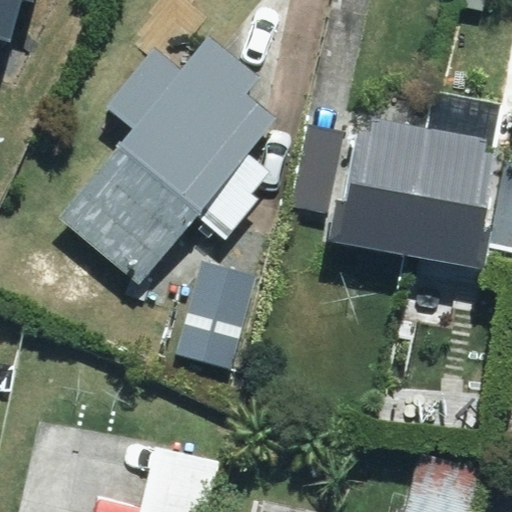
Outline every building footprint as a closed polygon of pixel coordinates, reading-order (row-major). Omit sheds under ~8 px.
[(33,0),(0,0),(0,40),(8,43),(20,0),(32,4),(33,0)] [(262,78),(208,39),(182,74),(156,54),(111,115),(128,128),(62,217),(151,283),(196,222),(225,244),(273,181),(245,160),(274,121),(245,100),(262,78)] [(428,129),(359,116),(344,202),(334,200),(326,243),(483,271),(488,248),(511,252),(511,162),(485,157),(488,139),(484,138),(491,102),(435,92),(428,129)] [(345,131),(311,124),(294,206),(329,213),(345,131)] [(252,307),(177,288),(156,371),(232,390),(252,307)] [(481,393),(397,388),(394,426),(479,431),(481,393)] [(206,511),(217,459),(153,447),(139,511),(206,511)] [(472,511),(483,469),(420,453),(404,511),(472,511)]
